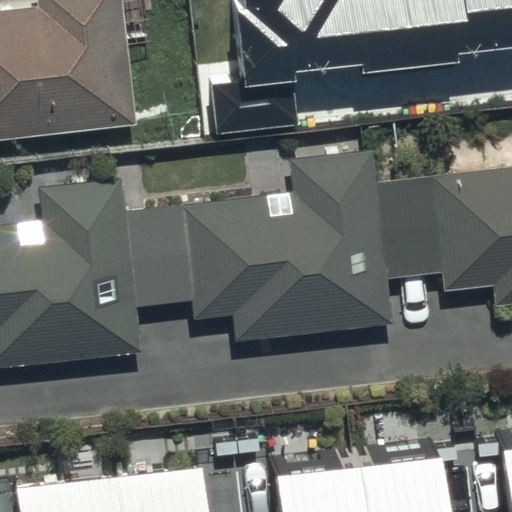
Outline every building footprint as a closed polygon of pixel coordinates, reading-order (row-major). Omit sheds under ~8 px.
[(0,5),(0,131),(131,119),(120,0),(37,0),(38,2),(0,5)] [(273,0),(279,50),(288,49),(291,94),(326,90),(327,99),(464,84),(456,0),(273,0)] [(290,187),(180,198),(189,295),(191,314),(230,310),(233,335),(390,319),(385,274),(375,177),(371,144),(287,153),(290,187)] [(511,161),(429,171),(440,267),(441,285),(491,279),(493,301),(511,298),(511,161)] [(440,267),(429,171),(375,177),(385,274),(440,267)] [(40,215),(0,218),(0,361),(139,346),(134,301),(124,204),(120,172),(36,181),(40,215)] [(134,301),(189,295),(180,198),(124,204),(134,301)] [(511,511),(511,421),(495,423),(504,511),(511,511)] [(268,450),(275,511),(438,511),(430,432),(268,450)] [(15,476),(18,511),(201,511),(195,455),(15,476)]
